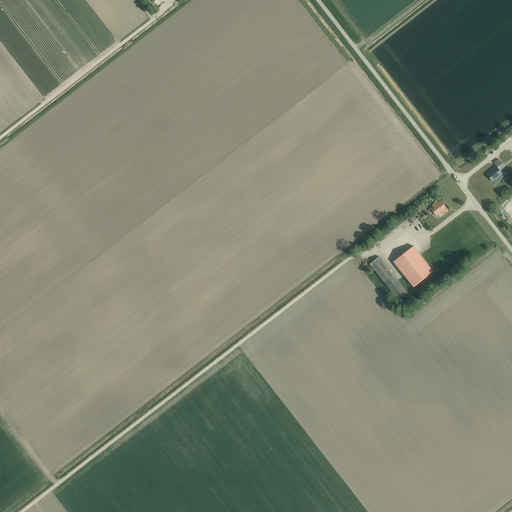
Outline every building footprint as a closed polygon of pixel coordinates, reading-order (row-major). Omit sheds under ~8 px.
[(497,167),(501,164),(498,159),(493,162),(496,167),(486,174),(492,181),(502,174),(497,167)] [(443,214),(448,210),(440,201),(431,208),(436,216),(441,212),(443,214)] [(412,223),(417,219),(413,215),(408,219),(412,223)] [(413,246),(393,262),(413,286),(433,271),(413,246)] [(397,299),(407,291),(380,257),(370,264),(397,299)]
